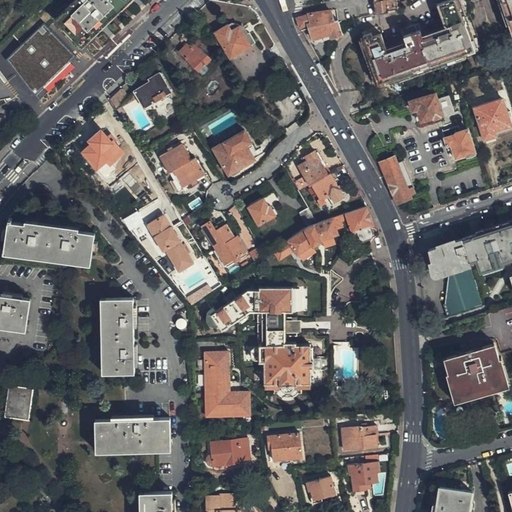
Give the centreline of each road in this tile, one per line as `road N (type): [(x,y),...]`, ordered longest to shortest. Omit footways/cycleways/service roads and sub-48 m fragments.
road 1 (unknown): [(205,339),(239,342),(253,383),(271,402),(306,401),(328,376),(331,311),(345,274),(398,249)]
road 2 (secondary): [(394,236),(269,2)]
road 3 (tertiary): [(178,0),(0,174)]
road 4 (secondary): [(410,461),(406,294),(394,236)]
road 5 (unclassified): [(511,195),(394,236)]
